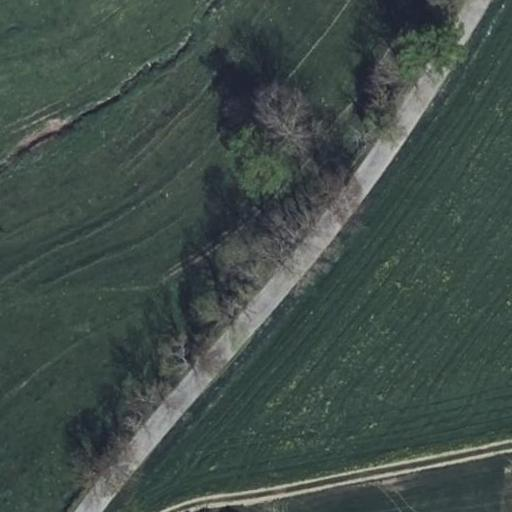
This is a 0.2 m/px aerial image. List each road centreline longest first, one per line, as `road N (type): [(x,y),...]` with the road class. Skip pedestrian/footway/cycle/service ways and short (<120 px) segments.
road 1 (unclassified): [(476,0),(398,134),(326,233),(91,511)]
road 2 (track): [(511,441),(168,511)]
